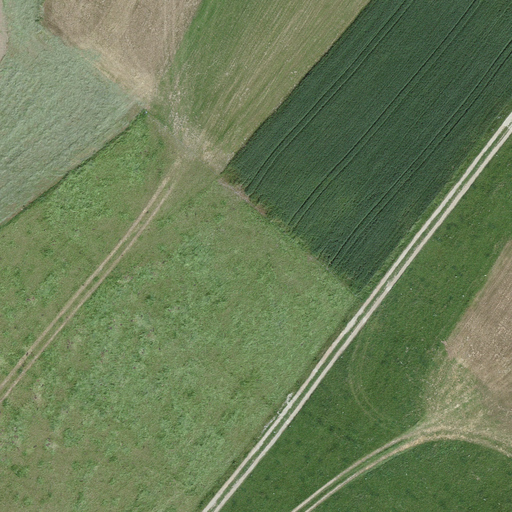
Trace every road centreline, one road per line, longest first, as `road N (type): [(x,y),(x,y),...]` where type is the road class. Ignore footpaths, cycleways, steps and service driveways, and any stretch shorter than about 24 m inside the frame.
road 1 (track): [(213,511),(511,123)]
road 2 (track): [(173,184),(0,400)]
